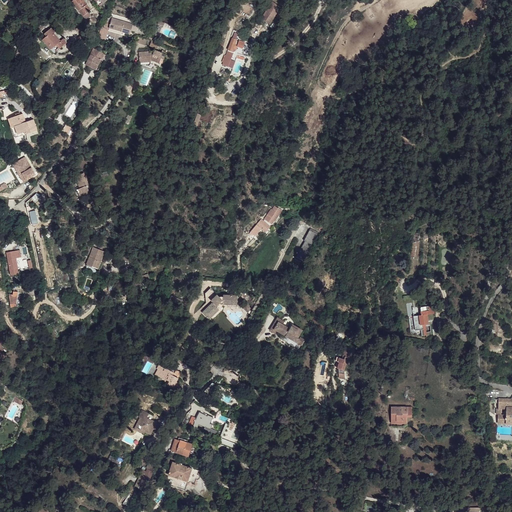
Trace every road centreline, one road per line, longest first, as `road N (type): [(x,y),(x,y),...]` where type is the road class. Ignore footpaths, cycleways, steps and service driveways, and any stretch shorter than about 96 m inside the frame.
road 1 (residential): [(267,284),(234,353),(190,401),(136,511)]
road 2 (unknown): [(36,188),(133,55)]
